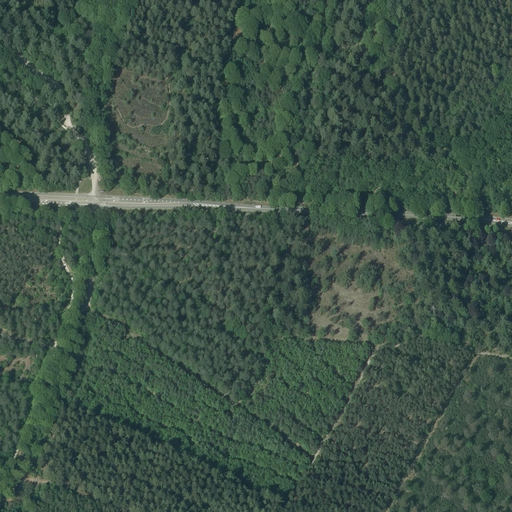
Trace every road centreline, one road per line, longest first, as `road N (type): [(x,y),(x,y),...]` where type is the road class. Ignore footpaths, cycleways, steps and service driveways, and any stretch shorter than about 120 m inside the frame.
road 1 (primary): [(511,223),(95,200)]
road 2 (tertiary): [(0,504),(82,300),(95,200)]
road 3 (track): [(309,458),(82,300)]
road 4 (track): [(298,157),(315,51),(386,34),(444,0)]
road 5 (track): [(511,113),(441,159),(298,157)]
road 6 (track): [(298,157),(162,155),(90,128)]
road 7 (track): [(373,0),(362,73),(441,159)]
road 8 (unknown): [(511,359),(415,337),(372,345)]
road 9 (track): [(90,128),(102,57),(128,0)]
road 10 (unknown): [(372,345),(309,458)]
